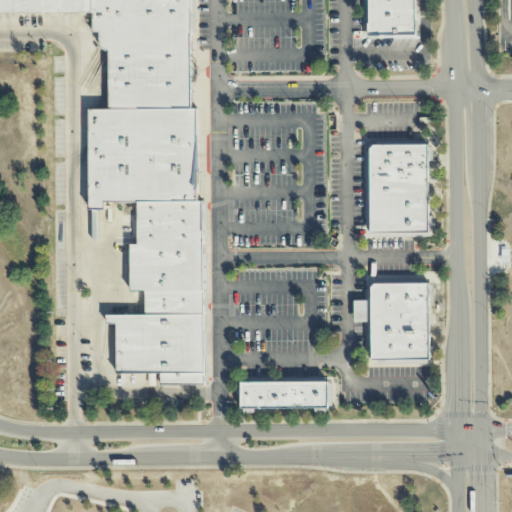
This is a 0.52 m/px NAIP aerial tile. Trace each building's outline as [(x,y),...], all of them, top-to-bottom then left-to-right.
[(93,0),(93,13),(0,13),(0,0),(93,0)] [(93,0),(191,0),(192,109),(109,109),(109,51),(99,46),(99,32),(93,32),(93,13),(93,0)] [(369,36),(368,0),(415,0),(415,36),(369,36)] [(89,109),(109,109),(192,109),(197,109),(198,201),(137,202),(106,202),(106,210),(89,210),(89,109)] [(370,231),(427,231),(427,145),(374,145),(370,149),(370,231)] [(137,202),(198,201),(204,201),(204,314),(145,314),(145,291),(130,291),(130,244),(137,244),(137,202)] [(372,360),(371,288),(375,284),(429,283),(430,359),(372,360)] [(117,374),(117,325),(106,323),(106,315),(145,314),(204,314),(205,385),(160,385),(160,374),(117,374)] [(240,408),(240,383),(329,382),(329,408),(240,408)]
